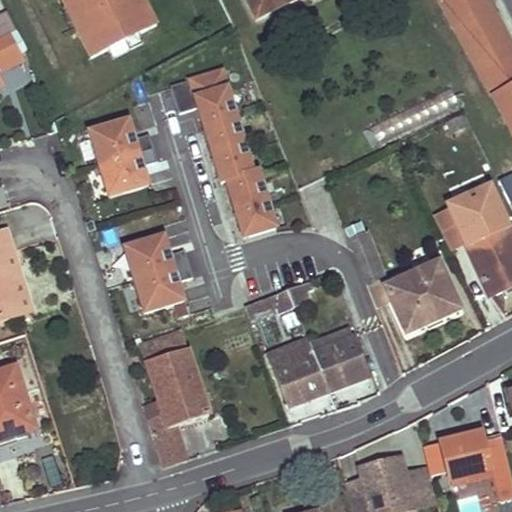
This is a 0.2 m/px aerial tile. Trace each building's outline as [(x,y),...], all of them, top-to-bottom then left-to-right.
[(64,0),(69,8),(76,5),(85,24),(78,27),(95,60),(112,51),(143,36),(160,27),(146,0),(64,0)] [(294,0),(245,0),(255,20),(294,0)] [(511,52),(483,0),(442,0),(511,134),(511,52)] [(78,27),(85,24),(76,5),(69,8),(67,9),(76,28),(78,27)] [(0,78),(0,65),(21,55),(11,35),(0,41),(0,87),(3,85),(0,78)] [(143,36),(112,51),(116,60),(147,45),(143,36)] [(244,240),(276,230),(259,172),(253,173),(223,72),(171,88),(179,115),(198,109),(221,185),(226,183),(244,240)] [(373,120),(374,140),(412,138),(411,117),(373,120)] [(451,134),(465,127),(461,118),(447,125),(451,134)] [(108,199),(148,187),(143,168),(157,164),(149,136),(134,141),(129,122),(88,134),(108,199)] [(511,206),(511,175),(499,182),(500,185),(511,207),(511,206)] [(490,189),(507,228),(511,225),(511,208),(511,207),(500,185),(490,189)] [(490,189),(449,208),(466,247),(507,228),(490,189)] [(449,208),(431,216),(451,255),(466,247),(449,208)] [(489,298),(511,287),(511,238),(507,228),(466,247),(489,298)] [(386,280),(368,232),(350,239),(368,287),(383,282),(386,280)] [(13,257),(6,234),(0,236),(0,324),(20,318),(1,262),(13,257)] [(143,315),(184,303),(178,284),(192,279),(184,252),(170,257),(164,237),(124,250),(143,315)] [(1,262),(20,318),(32,314),(13,257),(1,262)] [(459,312),(443,274),(421,284),(416,275),(386,289),(392,304),(406,336),(459,312)] [(383,282),(368,287),(378,310),(392,304),(386,289),(383,282)] [(316,290),(313,283),(289,292),(295,309),(310,303),(306,294),(316,290)] [(295,309),(289,292),(244,310),(248,321),(278,309),(279,315),(295,309)] [(352,340),(348,331),(310,346),(313,355),(352,340)] [(186,353),(182,340),(143,353),(147,365),(186,353)] [(367,378),(352,340),(313,355),(328,394),(367,378)] [(313,355),(310,346),(272,361),(275,371),(313,355)] [(208,418),(186,353),(147,365),(159,402),(164,417),(147,422),(162,470),(187,462),(176,428),(208,418)] [(140,354),(127,357),(131,371),(144,367),(140,354)] [(328,394),(313,355),(275,371),(291,409),(328,394)] [(0,369),(0,376),(11,373),(9,367),(0,369)] [(34,429),(16,371),(11,373),(0,376),(0,442),(8,440),(8,437),(34,429)] [(164,417),(159,402),(143,409),(147,422),(164,417)] [(481,435),(440,446),(450,484),(491,473),(499,504),(511,501),(511,480),(501,437),(483,443),(481,435)] [(359,472),(362,483),(346,487),(352,511),(414,511),(415,511),(405,473),(402,461),(359,472)] [(405,473),(415,511),(437,506),(426,468),(405,473)] [(511,511),(511,501),(499,504),(500,511),(511,511)]
